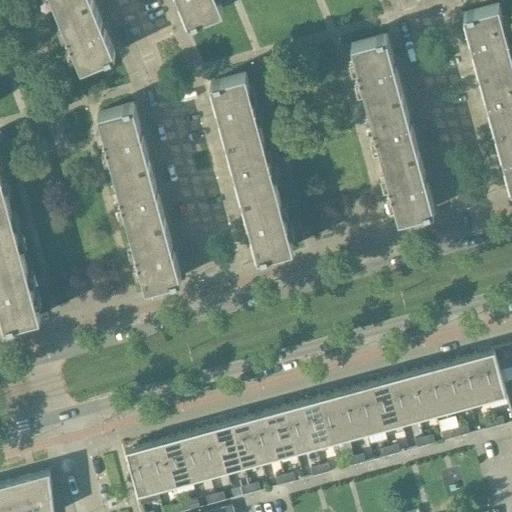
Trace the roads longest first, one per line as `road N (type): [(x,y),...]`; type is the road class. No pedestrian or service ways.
road 1 (secondary): [(58,418),(511,295)]
road 2 (residential): [(220,309),(155,80),(123,0)]
road 3 (secondary): [(473,240),(220,309)]
road 4 (residential): [(473,240),(405,0)]
road 5 (secondary): [(220,309),(38,358)]
